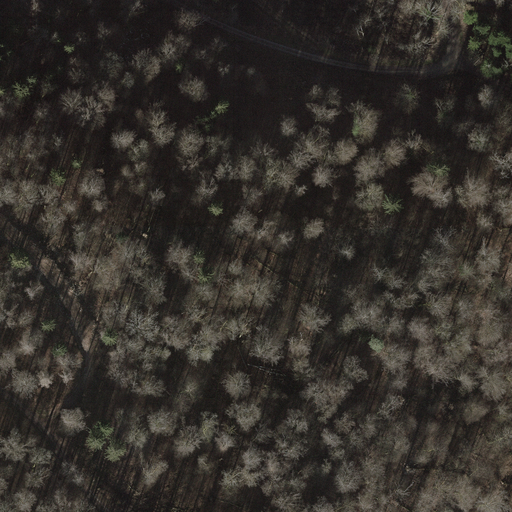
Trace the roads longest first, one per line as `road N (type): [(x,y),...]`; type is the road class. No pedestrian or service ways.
road 1 (track): [(155,0),(257,44),(410,81),(436,78),(450,64),(455,52),(444,0)]
road 2 (track): [(0,225),(88,327),(85,382),(44,425)]
road 3 (track): [(0,386),(118,511)]
